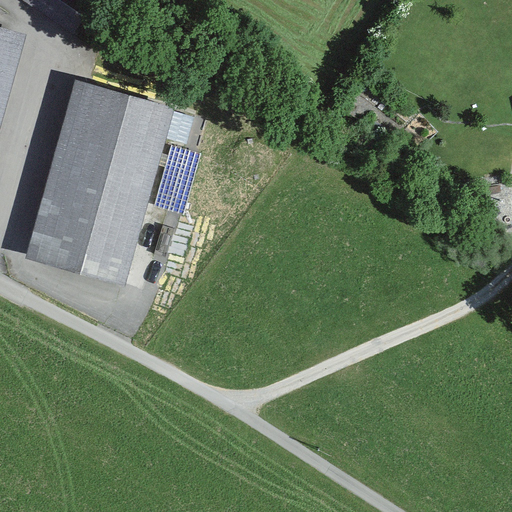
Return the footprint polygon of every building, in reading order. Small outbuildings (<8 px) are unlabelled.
[(16,0),(71,34),(92,0),(16,0)] [(0,97),(19,34),(0,28),(0,97)] [(96,69),(93,83),(125,92),(129,77),(96,69)] [(172,108),(73,81),(26,253),(125,280),(172,108)] [(205,153),(173,143),(155,201),(187,211),(205,153)]
